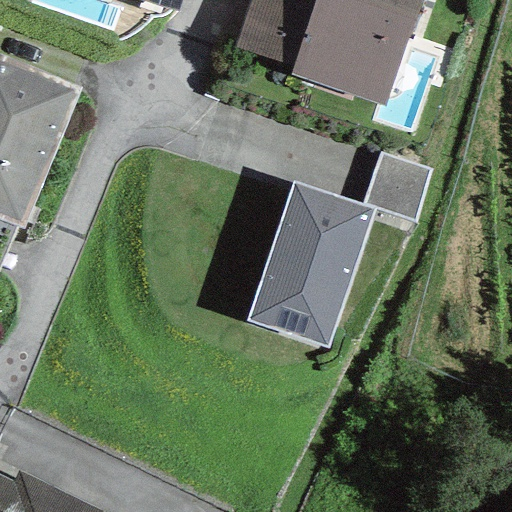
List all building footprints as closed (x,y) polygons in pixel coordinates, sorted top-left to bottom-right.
[(141,0),(177,12),(181,0),(141,0)] [(422,0),(250,0),(235,47),(292,66),(289,75),(383,106),(405,40),(409,41),(422,0)] [(0,57),(0,220),(24,230),(80,90),(0,57)] [(373,207),(414,221),(430,169),(379,153),(362,204),(373,207)] [(327,347),(373,207),(362,204),(292,181),(247,321),(327,347)] [(101,511),(18,471),(12,483),(0,476),(0,511),(101,511)]
